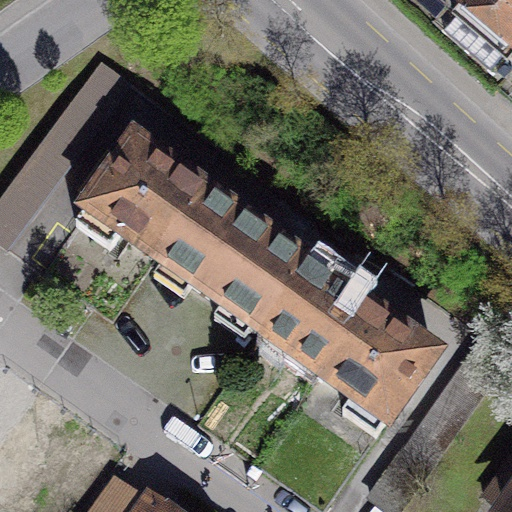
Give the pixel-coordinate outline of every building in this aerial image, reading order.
[(511,0),(458,0),(462,3),(453,15),(456,18),(444,32),(491,71),(503,57),(507,60),(511,54),(511,0)] [(102,66),(0,202),(0,243),(7,248),(128,85),(102,66)] [(154,258),(200,192),(134,145),(76,226),(109,250),(120,234),(154,258)] [(211,299),(258,233),(200,192),(154,258),(211,299)] [(262,335),(309,269),(258,233),(211,299),(262,335)] [(319,375),(366,310),(309,269),(262,335),(319,375)] [(342,415),(376,439),(434,358),(366,310),(319,375),(353,399),(342,415)] [(483,339),(369,498),(387,511),(399,511),(510,358),(483,339)] [(0,476),(7,481),(22,460),(11,453),(31,424),(0,402),(0,476)] [(511,511),(511,458),(484,499),(503,511),(511,511)] [(155,511),(149,507),(148,508),(116,485),(96,511),(155,511)]
